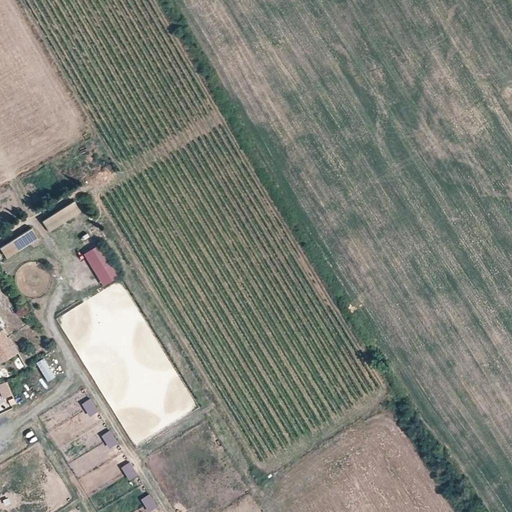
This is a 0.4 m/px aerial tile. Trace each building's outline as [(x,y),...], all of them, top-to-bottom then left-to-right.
[(49,231),(80,211),(74,200),(42,220),(49,231)] [(0,248),(6,258),(38,238),(31,227),(0,247),(0,248)] [(121,274),(101,242),(83,253),(103,286),(121,274)] [(7,337),(2,328),(0,329),(0,358),(2,362),(18,352),(9,336),(7,337)] [(44,355),(35,359),(46,380),(54,376),(44,355)] [(12,395),(6,382),(1,384),(7,397),(12,395)] [(99,412),(90,399),(82,404),(90,417),(99,412)] [(118,444),(110,431),(102,436),(110,449),(118,444)] [(138,475),(130,463),(121,468),(130,481),(138,475)] [(150,511),(158,507),(150,494),(141,500),(149,511),(150,511)]
